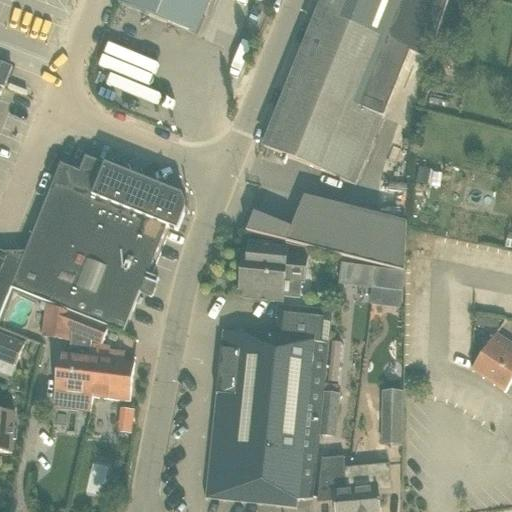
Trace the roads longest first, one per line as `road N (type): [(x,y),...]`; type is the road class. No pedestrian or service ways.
road 1 (unclassified): [(146,511),(187,270),(223,179)]
road 2 (unclassified): [(223,179),(54,112),(98,0)]
road 3 (unclassified): [(223,179),(295,0)]
